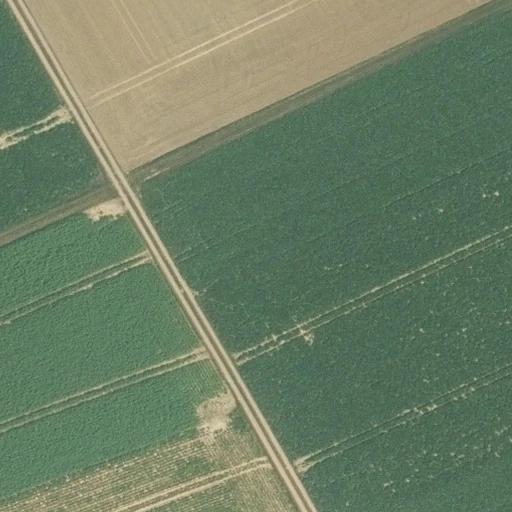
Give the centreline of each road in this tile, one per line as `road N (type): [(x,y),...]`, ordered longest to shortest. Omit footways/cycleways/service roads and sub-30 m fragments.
road 1 (track): [(312,511),(15,0)]
road 2 (track): [(0,241),(511,2)]
